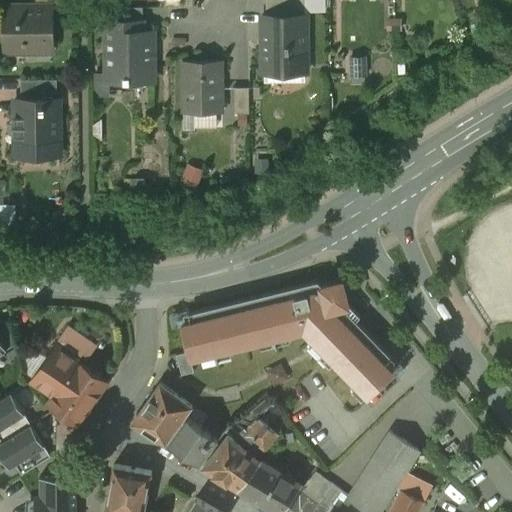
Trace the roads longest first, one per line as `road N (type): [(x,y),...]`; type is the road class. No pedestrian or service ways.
road 1 (tertiary): [(367,206),(449,335),(511,415)]
road 2 (secondary): [(145,284),(254,262),(367,206)]
road 3 (secondary): [(367,206),(511,111)]
road 4 (residential): [(252,511),(113,431)]
road 5 (residential): [(145,284),(139,363),(113,431)]
road 6 (secondary): [(0,281),(145,284)]
